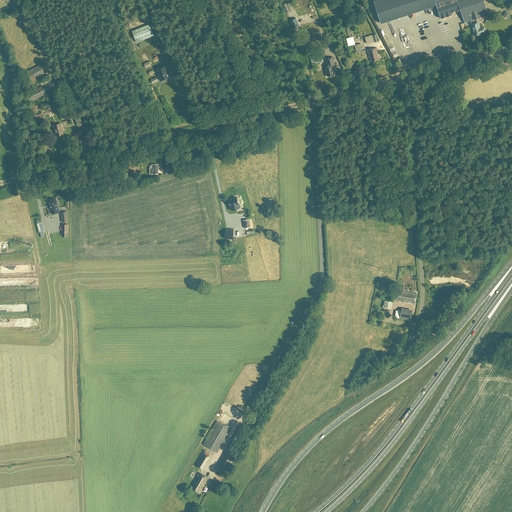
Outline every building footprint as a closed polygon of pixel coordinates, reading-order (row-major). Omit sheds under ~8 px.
[(477,19),(484,16),(483,12),(487,11),(483,0),(376,0),(373,1),(380,24),(435,6),(440,19),(451,15),(450,13),(460,10),(465,23),(470,21),(471,25),(470,25),(472,29),(475,36),(482,34),(482,33),(485,32),(484,27),(483,27),(481,27),(481,28),(480,29),(479,27),(480,27),(478,22),(477,19)] [(291,11),(287,3),(282,5),(286,13),(291,11)] [(296,17),(290,20),(293,28),(299,25),(296,17)] [(132,31),(137,42),(154,36),(149,24),(132,31)] [(397,28),(404,56),(410,55),(403,27),(397,28)] [(315,35),(311,35),(309,35),(308,38),(310,39),(312,43),(316,42),(318,38),(315,35)] [(367,50),(369,59),(371,58),(372,62),(379,60),(377,54),(378,53),(376,48),(367,50)] [(321,54),(310,57),(312,65),(323,62),(321,54)] [(334,75),(332,66),(335,65),(333,58),(326,59),(328,67),(325,67),(328,77),(334,75)] [(26,79),(28,78),(29,81),(44,73),(40,65),(25,73),(26,74),(24,75),(26,79)] [(156,70),(160,81),(170,77),(168,72),(167,72),(166,70),(167,70),(165,66),(156,70)] [(30,100),(33,99),(33,100),(56,89),(52,81),(29,93),(31,96),(28,97),(30,100)] [(30,106),(33,113),(39,110),(37,105),(35,106),(34,104),(30,106)] [(61,123),(53,125),(55,134),(56,133),(57,136),(63,135),(61,129),(62,129),(61,123)] [(152,168),(150,168),(150,174),(158,174),(158,164),(151,165),(152,168)] [(237,197),(228,200),(230,207),(231,210),(240,208),(239,204),(237,197)] [(48,200),(50,208),(51,214),(60,212),(57,202),(56,202),(56,199),(48,200)] [(233,240),(233,237),(233,230),(225,230),(225,237),(226,237),(225,239),(233,240)] [(416,293),(396,290),(395,300),(415,304),(416,293)] [(18,312),(18,303),(13,304),(13,299),(0,300),(0,305),(2,305),(2,309),(10,309),(10,312),(18,312)] [(392,302),(385,301),(384,308),(391,309),(392,302)] [(395,319),(371,315),(370,323),(394,328),(395,319)] [(217,421),(203,445),(217,453),(231,429),(217,421)] [(204,450),(195,465),(201,469),(211,453),(204,450)] [(236,458),(227,453),(217,470),(226,475),(236,458)] [(190,487),(200,493),(208,478),(199,472),(190,487)]
